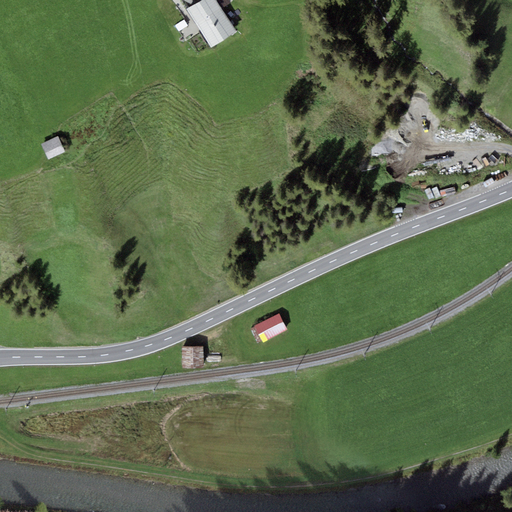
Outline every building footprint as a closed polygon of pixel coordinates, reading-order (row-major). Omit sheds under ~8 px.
[(202,0),(187,10),(199,27),(224,11),(222,9),(216,0),(202,0)] [(228,0),(216,0),(222,9),(231,3),(228,0)] [(199,27),(212,48),(237,32),(224,11),(199,27)] [(64,153),(56,137),(40,146),(49,161),(64,153)] [(290,331),(282,315),(257,327),(266,343),(290,331)] [(206,366),(205,347),(184,347),(185,367),(206,366)]
